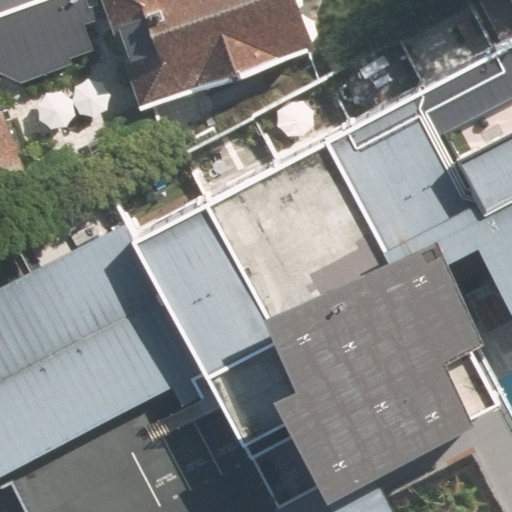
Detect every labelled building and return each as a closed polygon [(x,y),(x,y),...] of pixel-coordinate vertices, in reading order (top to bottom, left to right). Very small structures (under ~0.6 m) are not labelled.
[(0,0),(0,10),(26,0),(0,0)] [(67,0),(26,0),(0,10),(0,74),(8,95),(92,62),(67,0)] [(299,0),(106,0),(147,111),(317,49),(299,0)] [(511,511),(511,29),(0,288),(0,472),(272,328),(303,373),(274,386),(289,412),(238,438),(278,511),(511,511)] [(0,200),(37,186),(5,105),(0,106),(0,200)]
